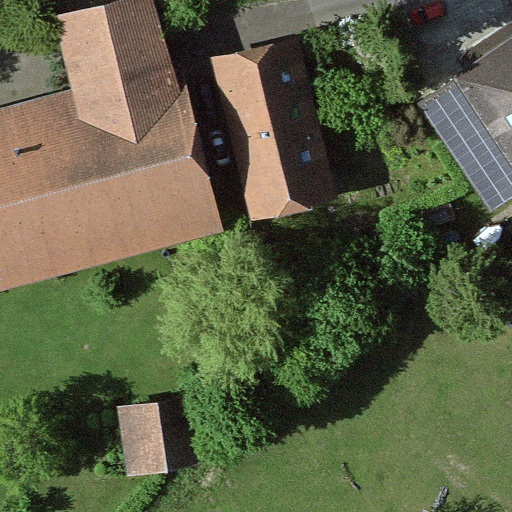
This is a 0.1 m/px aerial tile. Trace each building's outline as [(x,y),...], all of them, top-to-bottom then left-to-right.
[(117,0),(40,21),(60,95),(0,111),(0,286),(203,231),(140,0),(117,0)] [(483,214),(511,193),(511,28),(405,105),(483,214)] [(297,42),(208,63),(243,220),(333,200),(297,42)] [(511,276),(485,298),(511,331),(511,276)] [(116,474),(198,464),(190,400),(108,410),(116,474)]
